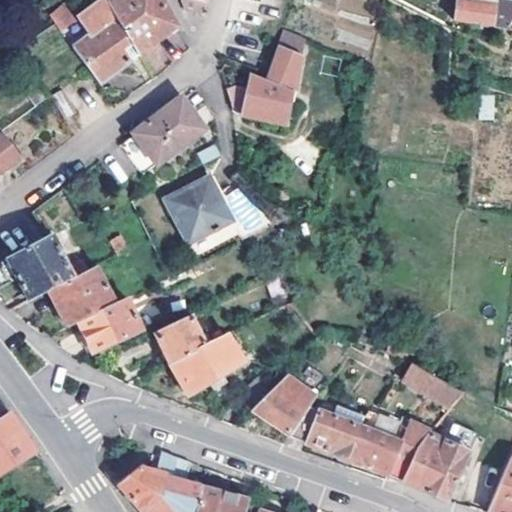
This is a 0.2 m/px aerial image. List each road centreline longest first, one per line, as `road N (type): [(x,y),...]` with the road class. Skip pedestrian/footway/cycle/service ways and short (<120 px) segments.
road 1 (residential): [(59,442),(86,424),(141,414),(413,511)]
road 2 (residential): [(0,209),(190,68),(219,0)]
